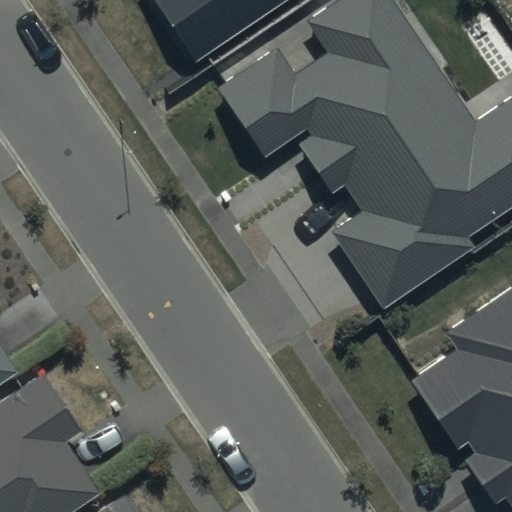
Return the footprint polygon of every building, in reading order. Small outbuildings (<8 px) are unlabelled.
[(157,0),(198,58),(281,0),(157,0)] [(389,0),(337,0),(307,21),(328,52),(294,74),(277,49),(217,89),(265,158),(306,130),(311,137),(300,144),(332,192),(342,185),(362,213),(333,232),(384,307),(476,245),(470,236),(511,207),(511,97),(474,124),(389,0)] [(511,264),(439,314),(452,333),(399,369),(444,436),(461,425),(467,433),(448,446),(479,491),(495,479),(511,503),(511,264)] [(0,363),(11,356),(0,340),(0,363)] [(33,359),(0,381),(0,511),(37,511),(92,475),(58,424),(72,415),(33,359)] [(135,511),(114,480),(66,511),(135,511)]
